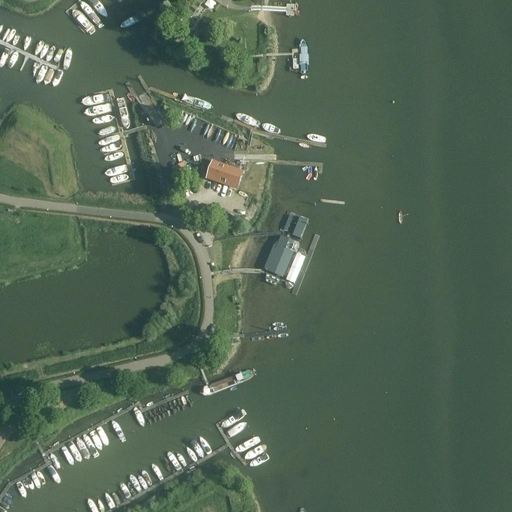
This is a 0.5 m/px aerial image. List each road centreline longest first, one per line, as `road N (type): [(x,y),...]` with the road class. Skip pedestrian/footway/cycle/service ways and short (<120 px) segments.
road 1 (tertiary): [(0,400),(199,343),(209,295),(201,251),(168,221)]
road 2 (tertiary): [(0,196),(168,221)]
